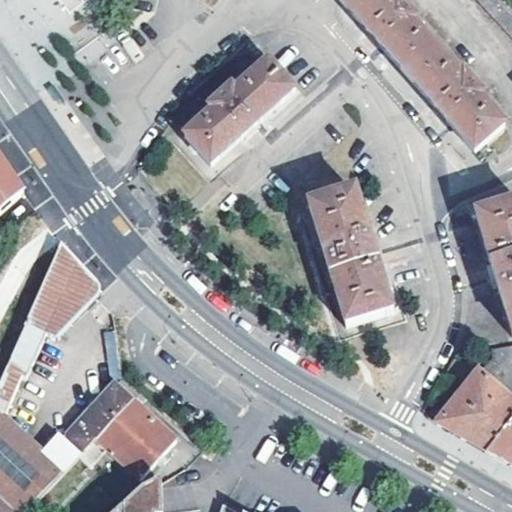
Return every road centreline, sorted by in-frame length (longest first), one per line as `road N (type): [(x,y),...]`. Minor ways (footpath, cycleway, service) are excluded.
road 1 (residential): [(205,35),(251,9),(305,12),(406,126),(446,297),(437,341),(384,442)]
road 2 (secondary): [(384,442),(254,365),(183,311),(78,190)]
road 3 (residential): [(205,35),(171,67),(132,153),(78,190)]
road 4 (secondary): [(509,511),(384,442)]
road 5 (unknown): [(377,93),(299,203)]
road 6 (secondary): [(78,190),(0,80)]
